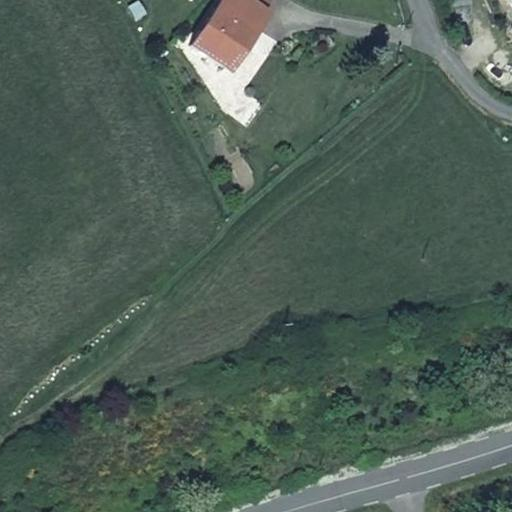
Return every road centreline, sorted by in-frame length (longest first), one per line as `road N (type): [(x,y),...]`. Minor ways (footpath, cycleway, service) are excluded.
road 1 (unclassified): [(291,511),(511,446)]
road 2 (unclassified): [(511,114),(481,96),(432,45),(418,0)]
